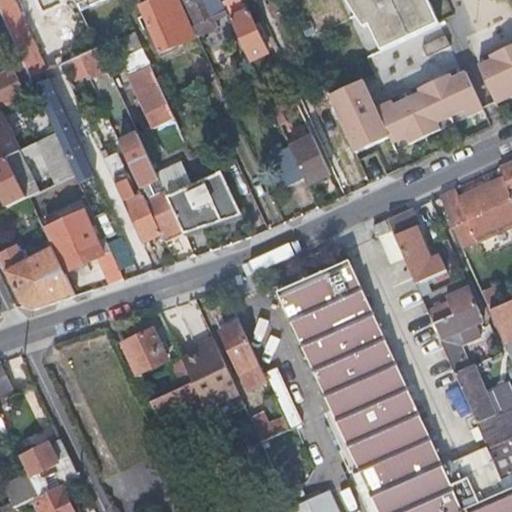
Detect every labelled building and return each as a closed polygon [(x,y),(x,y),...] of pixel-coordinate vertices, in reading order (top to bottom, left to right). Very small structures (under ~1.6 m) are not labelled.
[(0,0),(0,9),(22,57),(26,67),(32,64),(41,60),(27,28),(14,0),(0,0)] [(179,42),(159,0),(137,0),(135,1),(158,52),(179,42)] [(177,0),(159,0),(179,42),(194,35),(177,0)] [(182,0),(197,33),(219,22),(214,12),(225,7),(221,0),(182,0)] [(377,27),(368,31),(380,57),(439,29),(428,4),(430,3),(429,0),(350,0),(359,19),(371,14),(377,27)] [(249,10),(230,18),(250,59),(268,51),(249,10)] [(364,33),(368,31),(377,27),(371,14),(359,19),(355,20),(364,33)] [(445,41),(422,52),(426,63),(450,52),(445,41)] [(511,42),(489,53),(491,58),(477,65),(496,103),(511,95),(511,42)] [(90,76),(108,67),(99,47),(80,56),(88,74),(90,76)] [(88,74),(80,56),(67,62),(76,80),(88,74)] [(26,67),(22,57),(13,61),(29,96),(38,92),(34,84),(28,71),(26,67)] [(0,71),(0,108),(26,96),(11,66),(0,71)] [(362,143),(365,149),(390,138),(393,144),(405,138),(409,144),(482,110),(464,71),(449,78),(446,73),(414,88),(416,93),(391,105),(388,100),(374,106),(361,79),(329,93),(353,147),(362,143)] [(34,84),(38,92),(56,131),(75,174),(80,183),(94,176),(49,77),(34,84)] [(147,117),(169,106),(166,99),(159,84),(136,94),(147,117)] [(0,158),(18,150),(0,111),(0,110),(0,158)] [(287,112),(276,116),(283,131),(293,126),(287,112)] [(56,131),(37,140),(42,150),(57,183),(75,174),(56,131)] [(166,242),(185,233),(180,224),(157,173),(139,134),(120,142),(145,195),(148,201),(162,233),(166,242)] [(305,178),(308,185),(331,175),(313,136),(290,146),(305,178)] [(405,138),(393,144),(395,151),(409,144),(405,138)] [(37,140),(20,149),(24,159),(42,150),(37,140)] [(353,147),(356,153),(365,149),(362,143),(353,147)] [(305,178),(290,146),(273,154),(288,186),(305,178)] [(18,150),(0,158),(0,191),(1,192),(8,206),(40,191),(24,159),(20,149),(18,150)] [(105,160),(143,242),(162,233),(148,201),(145,195),(139,197),(119,153),(105,160)] [(185,233),(223,222),(204,181),(193,186),(182,161),(157,173),(180,224),(185,233)] [(506,180),(511,195),(511,161),(500,167),(506,180)] [(204,181),(223,222),(242,216),(222,173),(204,181)] [(463,246),(511,224),(511,195),(506,180),(461,200),(455,187),(440,194),(463,246)] [(83,209),(44,228),(53,246),(65,272),(96,257),(104,253),(83,209)] [(394,235),(414,227),(407,210),(387,219),(394,235)] [(392,262),(404,257),(394,235),(387,219),(372,226),(377,236),(380,235),(392,262)] [(404,257),(416,284),(447,270),(440,254),(429,259),(414,227),(394,235),(404,257)] [(107,243),(110,250),(119,269),(133,263),(121,237),(107,243)] [(0,257),(20,302),(35,308),(76,294),(65,272),(53,246),(25,258),(18,243),(0,251),(0,257)] [(108,284),(124,279),(119,269),(110,250),(104,253),(96,257),(108,284)] [(371,493),(441,462),(350,260),(279,294),(371,493)] [(511,299),(511,277),(482,291),(490,309),(511,299)] [(455,372),(465,367),(450,333),(458,330),(452,315),(476,305),(467,286),(446,296),(449,302),(428,311),(455,372)] [(511,299),(490,309),(504,342),(507,349),(511,361),(511,299)] [(250,389),(268,381),(242,323),(239,318),(221,326),(224,331),(250,389)] [(162,345),(154,329),(124,343),(139,373),(172,358),(166,344),(162,345)] [(132,380),(111,334),(94,342),(115,388),(132,380)] [(218,345),(184,360),(193,381),(206,406),(206,408),(240,393),(218,345)] [(193,381),(183,359),(171,365),(182,386),(193,381)] [(0,397),(10,393),(7,387),(10,385),(0,362),(0,397)] [(495,414),(473,364),(465,367),(455,372),(477,422),(495,414)] [(193,381),(182,386),(152,400),(163,425),(206,406),(193,381)] [(263,442),(291,429),(281,408),(266,415),(263,410),(251,416),(263,442)] [(0,434),(8,430),(1,415),(0,415),(0,434)] [(214,423),(210,415),(204,419),(206,424),(204,425),(212,442),(221,438),(214,423)] [(51,445),(61,440),(58,435),(49,439),(50,442),(51,445)] [(511,511),(511,437),(488,448),(489,450),(444,470),(441,462),(371,493),(379,511),(511,511)] [(61,484),(79,476),(61,440),(51,445),(50,442),(21,456),(29,472),(40,494),(61,484)] [(40,494),(29,472),(4,484),(13,501),(0,506),(0,511),(2,511),(35,497),(40,494)] [(74,511),(61,484),(40,494),(35,497),(42,511),(74,511)] [(340,511),(331,491),(321,495),(329,511),(340,511)] [(329,511),(321,495),(284,511),(329,511)]
